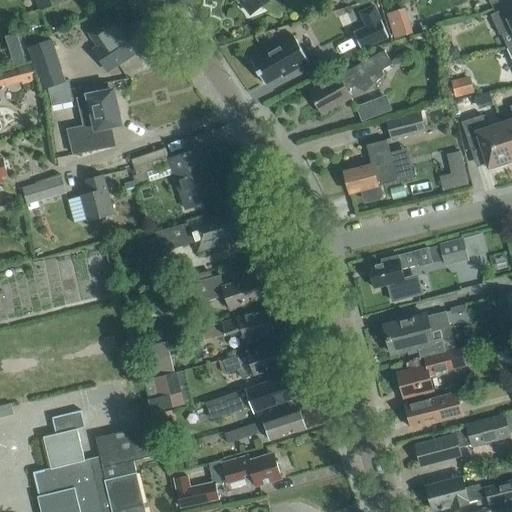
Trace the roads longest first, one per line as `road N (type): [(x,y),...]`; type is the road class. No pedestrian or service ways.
road 1 (residential): [(156,0),(288,193),(311,257)]
road 2 (residential): [(311,257),(390,511)]
road 3 (residential): [(311,257),(511,199)]
